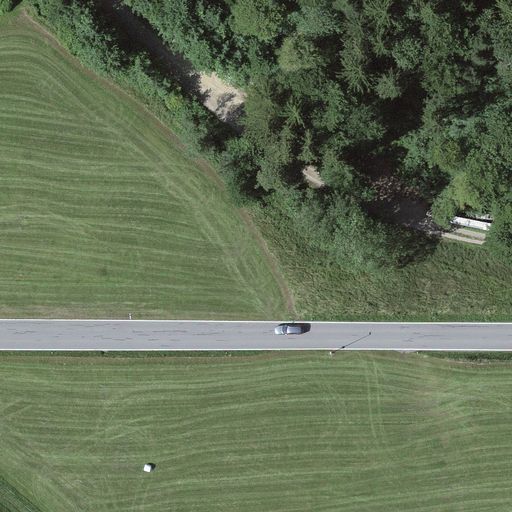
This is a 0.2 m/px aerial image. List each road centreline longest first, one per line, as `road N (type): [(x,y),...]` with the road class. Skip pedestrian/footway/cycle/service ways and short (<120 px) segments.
road 1 (tertiary): [(0,338),(511,338)]
road 2 (track): [(511,244),(445,233),(274,151),(98,0)]
